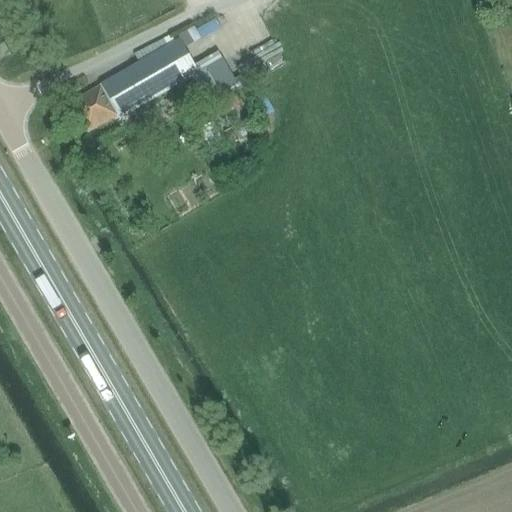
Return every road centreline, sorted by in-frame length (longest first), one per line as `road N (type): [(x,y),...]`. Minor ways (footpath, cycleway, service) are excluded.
road 1 (unclassified): [(234,511),(0,112)]
road 2 (primary): [(183,511),(0,196)]
road 3 (unclassified): [(0,278),(134,511)]
road 4 (unclassified): [(0,112),(234,0)]
